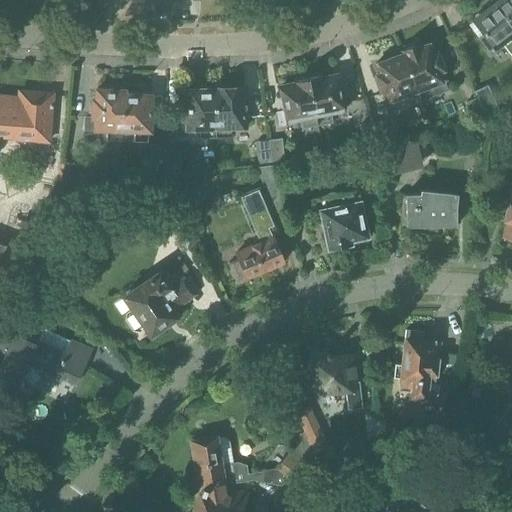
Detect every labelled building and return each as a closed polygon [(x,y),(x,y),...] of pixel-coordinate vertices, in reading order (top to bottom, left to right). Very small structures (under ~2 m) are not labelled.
[(511,0),(501,0),(496,5),(511,25),(511,0)] [(511,25),(496,5),(472,23),(483,36),(480,39),(490,52),(502,42),(511,54),(511,25)] [(401,54),(401,55),(420,102),(448,91),(441,71),(443,70),(436,53),(434,54),(430,44),(420,47),(419,44),(400,51),(401,54)] [(405,108),(420,102),(401,55),(375,65),(379,75),(376,76),(383,93),(386,92),(394,113),(405,108)] [(319,73),(308,75),(318,125),(332,122),(331,114),(345,111),(337,76),(321,79),(319,73)] [(303,128),(318,125),(308,75),(295,78),(296,84),(280,87),(287,123),(301,120),(303,128)] [(123,95),(124,95),(125,91),(123,91),(123,87),(108,86),(108,90),(96,90),(96,101),(93,101),(92,119),(95,119),(95,130),(108,131),(108,140),(121,141),(121,131),(123,95)] [(475,92),(477,98),(490,123),(503,120),(487,86),(475,92)] [(244,90),(214,91),(216,137),(231,137),(231,128),(246,128),(244,90)] [(216,137),(214,91),(185,92),(186,105),(179,105),(180,116),(186,117),(187,130),(200,129),(201,138),(216,137)] [(0,259),(5,246),(4,245),(4,246),(0,244),(0,136),(49,143),(53,95),(20,92),(19,98),(0,96),(0,259)] [(151,96),(124,95),(123,95),(121,131),(135,132),(135,141),(147,141),(147,132),(150,132),(151,96)] [(476,126),(490,123),(477,98),(466,103),(476,126)] [(389,145),(385,126),(384,121),(371,123),(376,148),(377,148),(389,145)] [(376,148),(371,123),(360,125),(364,150),(376,148)] [(272,166),(273,167),(285,166),(282,138),(269,140),(272,166)] [(389,145),(377,148),(383,176),(423,167),(416,139),(389,145)] [(259,168),(272,166),(269,140),(256,142),(259,167),(259,168)] [(166,153),(170,176),(181,175),(179,149),(166,150),(166,153)] [(154,176),(170,176),(166,153),(166,150),(152,151),(154,176)] [(59,192),(77,190),(78,163),(64,163),(59,192)] [(272,167),(273,167),(272,166),(259,168),(259,167),(257,167),(262,183),(275,179),(272,167)] [(283,264),(269,228),(274,226),(258,189),(240,197),(260,244),(252,247),(251,247),(235,253),(238,259),(228,263),(236,283),(283,264)] [(405,195),(406,228),(457,227),(456,209),(458,194),(420,190),(420,194),(405,195)] [(368,238),(358,191),(312,202),(313,210),(319,209),(328,250),(351,245),(350,241),(368,238)] [(511,204),(509,204),(504,222),(507,222),(503,237),(511,239),(511,204)] [(148,215),(164,238),(178,229),(163,208),(148,215)] [(0,277),(26,287),(36,257),(7,247),(0,267),(0,277)] [(121,298),(129,310),(126,313),(125,320),(132,331),(139,332),(144,329),(151,338),(181,317),(175,308),(188,299),(177,283),(171,288),(160,271),(121,298)] [(75,386),(91,349),(69,339),(69,340),(23,319),(16,335),(15,335),(0,367),(0,376),(17,384),(27,363),(75,386)] [(394,365),(393,378),(400,379),(399,391),(411,392),(411,397),(426,399),(426,398),(438,399),(440,382),(435,382),(438,352),(430,351),(431,342),(421,341),(422,334),(406,332),(403,365),(394,365)] [(511,348),(504,343),(490,361),(511,377),(511,376),(511,426),(510,429),(511,430),(511,348)] [(345,390),(347,408),(361,407),(358,381),(357,381),(354,354),(329,357),(329,350),(311,352),(313,375),(306,375),(309,394),(345,390)] [(303,432),(314,454),(329,447),(309,405),(295,412),(303,432)] [(439,429),(427,427),(428,421),(404,416),(402,428),(424,444),(424,440),(436,442),(439,429)] [(310,466),(311,465),(303,459),(314,455),(314,454),(303,432),(286,440),(290,452),(277,470),(262,472),(262,473),(261,482),(282,486),(288,478),(296,484),(296,485),(297,483),(310,466)] [(191,442),(200,490),(225,486),(255,481),(261,482),(262,473),(260,472),(247,475),(246,466),(245,466),(237,463),(232,464),(229,444),(227,440),(224,438),(220,437),(215,438),(191,442)] [(297,483),(296,485),(296,484),(294,487),(305,495),(321,472),(311,465),(310,466),(297,483)] [(406,486),(413,491),(415,489),(425,476),(417,469),(411,476),(412,477),(406,486)] [(225,486),(200,490),(200,491),(192,511),(241,511),(249,493),(233,487),(230,495),(226,494),(225,486)] [(439,511),(413,492),(406,501),(420,511),(439,511)]
